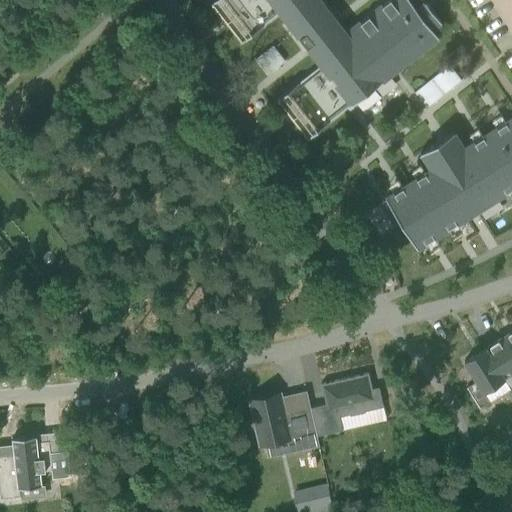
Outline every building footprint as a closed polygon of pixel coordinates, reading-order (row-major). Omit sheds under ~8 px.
[(387,0),(345,33),(318,0),(213,0),(209,3),(210,4),(211,4),(240,40),(239,41),(240,42),(279,12),(320,64),(275,99),(276,100),(277,100),(306,137),(305,137),(306,138),(351,103),(382,80),(381,79),(436,36),(437,36),(438,36),(432,28),(439,22),(440,22),(441,21),(424,1),(423,1),(424,2),(416,8),(409,0),(387,0)] [(461,80),(448,64),(414,92),(426,108),(461,80)] [(433,236),(448,227),(451,232),(459,226),(456,222),(505,191),(508,195),(511,192),(511,117),(505,122),(502,117),(494,123),(497,127),(482,136),(480,132),(471,137),(474,141),(464,148),(454,132),(453,131),(420,152),(420,153),(421,153),(431,169),(425,173),(422,168),(414,173),(416,178),(402,187),(399,182),(391,188),(394,192),(386,197),(386,196),(385,197),(417,247),(418,247),(417,246),(425,242),(428,246),(436,241),(433,236)] [(511,352),(511,330),(502,337),(511,352)] [(503,378),(511,372),(511,352),(502,337),(484,348),(503,378)] [(503,378),(484,348),(464,361),(476,380),(466,386),(479,407),(489,400),(483,390),(503,378)] [(364,410),(383,406),(381,400),(378,386),(371,388),(368,372),(320,383),(325,403),(310,407),(316,435),(342,429),(339,416),(349,414),(350,415),(364,411),(364,410)] [(265,443),(310,433),(305,408),(285,413),(281,396),(280,392),(249,400),(259,445),(265,443)] [(0,494),(0,498),(20,495),(19,487),(42,485),(40,471),(52,469),(69,467),(66,445),(50,447),(49,440),(37,441),(36,435),(11,438),(13,452),(0,453),(0,494)] [(334,511),(328,484),(305,489),(310,511),(334,511)]
